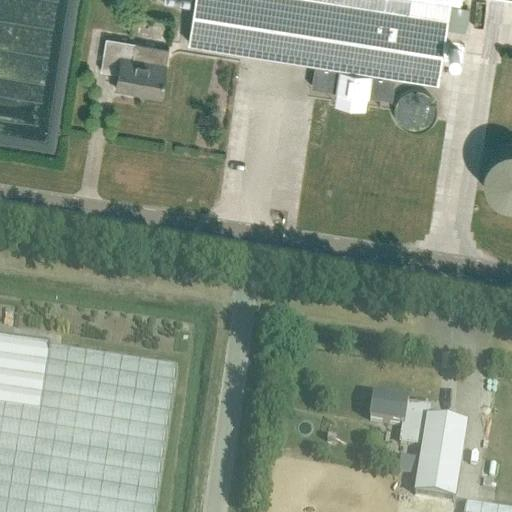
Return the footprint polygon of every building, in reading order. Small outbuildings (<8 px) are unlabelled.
[(407,76),(423,79),(437,81),(450,2),(436,0),(194,0),(188,42),(259,53),(315,62),(311,86),(391,99),(395,74),(402,76),(407,76)] [(142,92),(142,93),(160,96),(169,48),(106,37),(101,70),(118,73),(115,88),(142,92)] [(246,93),(260,93),(260,74),(247,74),(246,93)] [(0,511),(154,511),(177,373),(51,353),(51,350),(0,342),(0,511)] [(374,397),(370,420),(403,426),(400,443),(423,447),(419,466),(414,496),(452,502),(457,473),(466,424),(439,419),(428,417),(430,409),(429,409),(428,410),(422,409),(423,408),(407,405),(408,403),(374,397)]
